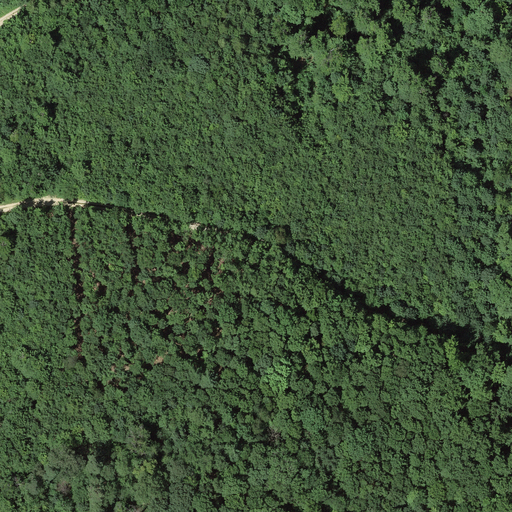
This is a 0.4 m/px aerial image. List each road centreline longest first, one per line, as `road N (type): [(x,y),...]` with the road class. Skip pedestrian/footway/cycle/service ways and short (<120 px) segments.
road 1 (track): [(0,208),(115,207),(209,227),(511,373)]
road 2 (track): [(303,0),(349,6),(428,38),(511,96)]
